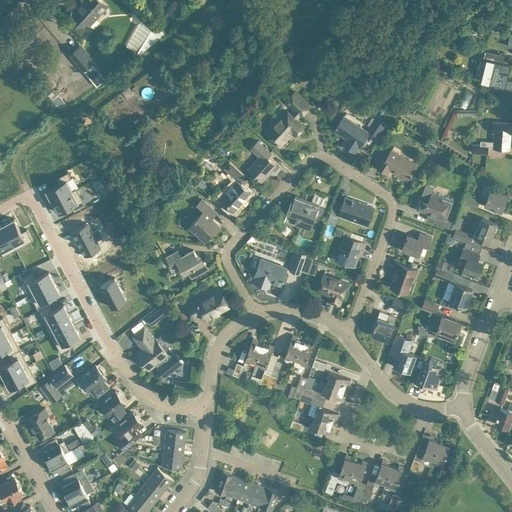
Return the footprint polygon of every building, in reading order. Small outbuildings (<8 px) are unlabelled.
[(72,19),(67,25),(74,32),(78,36),(84,30),(81,27),(86,22),(89,25),(100,14),(101,15),(103,16),(105,17),(107,16),(108,15),(109,13),(110,11),(109,9),(108,8),(106,6),(107,6),(100,0),(85,0),(75,12),(79,15),(74,20),(72,19)] [(146,11),(125,45),(139,54),(167,31),(146,11)] [(79,47),(70,55),(76,62),(83,70),(84,70),(95,60),(82,44),(79,47)] [(487,59),(481,81),(487,83),(502,87),(511,89),(511,88),(511,87),(511,80),(506,79),(510,64),(502,62),(504,55),(494,53),(486,50),(483,59),(487,59)] [(309,68),(300,71),(303,81),(310,79),(309,77),(311,77),(309,68)] [(309,105),(302,99),(295,92),(286,102),(295,110),(291,115),(286,111),(266,132),(280,145),(287,137),(286,136),(290,132),(291,133),(292,131),(295,134),(303,126),(296,119),(300,114),(300,115),(309,105)] [(366,100),(362,106),(375,114),(379,109),(366,100)] [(399,118),(408,105),(402,100),(392,113),(399,118)] [(177,107),(178,114),(187,113),(185,105),(177,107)] [(343,144),(347,147),(355,151),(358,146),(359,146),(368,132),(343,116),(334,130),(346,138),(343,144)] [(377,118),(368,130),(377,136),(380,130),(385,123),(377,118)] [(511,122),(492,121),(491,133),(494,133),(493,142),(481,141),(481,144),(472,144),(472,152),(487,153),(488,147),(509,149),(510,133),(511,133),(511,122)] [(218,136),(211,144),(216,149),(223,141),(218,136)] [(93,138),(85,142),(88,146),(95,142),(93,138)] [(271,153),(263,146),(257,141),(251,148),(260,157),(248,169),(262,182),(269,174),(268,173),(276,165),(267,157),(271,153)] [(380,152),(379,155),(373,163),(387,172),(390,169),(407,180),(416,165),(392,149),(387,156),(380,152)] [(248,178),(240,172),(230,161),(224,167),(238,179),(237,180),(220,199),(227,205),(228,204),(235,210),(242,203),(240,202),(250,192),(242,185),(248,178)] [(60,183),(46,190),(52,201),(72,191),(72,190),(76,188),(79,187),(73,177),(71,178),(68,172),(57,177),(60,183)] [(196,183),(202,189),(206,186),(200,179),(196,183)] [(436,191),(439,182),(433,180),(430,188),(436,191)] [(508,194),(498,190),(484,185),(481,193),(488,196),(484,204),(501,211),(508,194)] [(72,191),(52,201),(58,212),(71,205),(74,211),(85,205),(76,188),(72,190),(72,191)] [(105,188),(98,192),(100,197),(108,193),(105,188)] [(420,199),(416,210),(435,216),(433,222),(442,225),(450,228),(452,223),(446,221),(453,200),(441,195),(431,192),(428,202),(420,199)] [(476,208),(479,200),(465,195),(462,202),(476,208)] [(311,202),(306,200),(295,196),(293,203),(291,202),(284,221),(286,215),(297,219),(295,225),(309,230),(314,217),(320,220),(325,207),(311,202)] [(373,207),(353,200),(345,197),(339,214),(367,224),(373,207)] [(217,212),(209,205),(202,199),(196,205),(203,211),(189,227),(205,240),(211,234),(214,230),(215,231),(221,225),(212,217),(217,212)] [(14,218),(3,224),(16,248),(33,240),(27,228),(21,231),(14,218)] [(497,223),(487,220),(482,218),(474,236),(490,242),(497,223)] [(88,223),(73,231),(85,255),(101,247),(97,240),(103,236),(99,228),(93,232),(88,223)] [(3,224),(0,225),(0,256),(16,248),(3,224)] [(352,232),(336,227),(334,234),(344,237),(337,258),(354,264),(358,251),(361,252),(364,243),(350,238),(352,232)] [(468,241),(471,234),(456,229),(453,236),(458,237),(468,241)] [(432,237),(429,236),(420,233),(418,239),(407,235),(402,249),(418,255),(422,246),(427,248),(432,237)] [(458,237),(456,240),(465,244),(464,247),(459,260),(466,263),(463,270),(468,272),(477,275),(482,261),(477,259),(480,253),(482,247),(468,242),(468,241),(458,237)] [(148,240),(138,246),(142,253),(152,248),(148,240)] [(291,251),(293,246),(285,243),(283,249),(291,251)] [(178,250),(169,255),(166,257),(172,267),(178,264),(183,274),(188,272),(191,278),(199,273),(208,269),(204,261),(201,263),(193,249),(181,256),(178,250)] [(313,257),(306,255),(297,251),(290,270),(299,274),(300,270),(308,273),(313,257)] [(286,268),(270,262),(261,259),(255,275),(256,276),(254,282),(269,287),(271,281),(280,285),(282,279),(283,279),(284,277),(283,277),(286,268)] [(417,270),(406,266),(397,263),(394,271),(396,272),(390,286),(407,292),(412,280),(414,281),(417,270)] [(108,281),(101,284),(112,307),(127,299),(115,278),(122,274),(118,266),(104,274),(108,281)] [(437,268),(435,276),(450,282),(455,283),(462,285),(464,278),(453,274),(437,268)] [(33,272),(22,278),(30,294),(55,281),(49,270),(36,277),(33,272)] [(346,283),(337,279),(324,275),(318,290),(331,294),(331,293),(334,294),(332,301),(339,304),(346,283)] [(55,281),(30,294),(39,310),(50,304),(47,298),(60,292),(55,281)] [(455,283),(449,300),(461,305),(465,306),(472,289),(463,285),(462,285),(455,283)] [(218,289),(211,294),(211,296),(199,303),(197,299),(187,305),(194,318),(202,314),(205,319),(221,310),(220,308),(226,304),(227,306),(228,306),(218,289)] [(405,311),(407,303),(393,298),(391,305),(405,311)] [(435,313),(438,304),(425,299),(422,308),(435,313)] [(50,304),(39,310),(47,326),(52,324),(51,324),(69,314),(64,304),(53,310),(50,304)] [(152,325),(169,312),(164,305),(147,318),(152,325)] [(461,321),(452,318),(437,313),(433,323),(439,325),(436,333),(454,340),(461,321)] [(69,314),(51,324),(52,324),(56,333),(57,334),(75,324),(69,314)] [(372,334),(388,340),(396,317),(388,314),(385,321),(377,318),(372,334)] [(0,338),(12,333),(3,316),(0,318),(0,338)] [(56,333),(52,336),(61,352),(72,346),(69,341),(80,335),(75,324),(57,334),(56,333)] [(422,325),(418,325),(420,337),(428,336),(427,329),(422,325)] [(141,330),(133,336),(143,349),(137,354),(144,363),(143,364),(144,366),(145,365),(148,369),(155,364),(158,367),(157,368),(165,377),(183,362),(176,353),(175,354),(169,347),(165,350),(159,343),(156,339),(155,340),(144,327),(141,330)] [(430,341),(433,340),(435,334),(429,332),(427,339),(430,341)] [(12,333),(0,338),(0,352),(6,349),(9,355),(20,349),(12,333)] [(295,359),(302,342),(296,340),(297,337),(292,335),(284,357),(289,358),(290,357),(295,359)] [(397,335),(395,339),(392,349),(399,351),(394,365),(409,371),(415,355),(407,352),(412,341),(397,335)] [(256,362),(262,345),(257,343),(258,340),(253,338),(245,360),(250,361),(251,360),(256,362)] [(296,359),(293,365),(303,368),(305,364),(310,352),(313,343),(308,341),(307,344),(302,342),(295,359),(296,359)] [(262,345),(256,362),(261,364),(261,365),(266,367),(274,346),(269,344),(268,347),(262,345)] [(12,360),(0,366),(0,369),(4,378),(29,365),(20,349),(9,355),(12,360)] [(283,358),(285,351),(278,349),(273,369),(283,371),(286,359),(283,358)] [(58,356),(50,361),(53,369),(61,362),(58,356)] [(315,359),(312,366),(309,374),(314,375),(316,367),(324,370),(327,363),(315,359)] [(439,366),(432,363),(424,360),(414,383),(415,384),(416,381),(423,383),(422,386),(424,382),(431,385),(430,386),(436,388),(442,373),(437,371),(439,366)] [(237,362),(232,374),(239,377),(244,365),(237,362)] [(29,365),(4,378),(10,388),(23,381),(26,387),(37,381),(29,365)] [(65,365),(49,377),(50,378),(57,387),(72,375),(65,365)] [(106,378),(104,375),(96,365),(78,378),(89,391),(91,390),(96,397),(108,387),(103,380),(106,378)] [(327,383),(344,389),(346,383),(349,384),(351,379),(329,371),(327,376),(329,377),(327,383)] [(266,387),(270,375),(263,372),(259,384),(266,387)] [(275,382),(277,377),(270,375),(266,387),(283,393),(285,386),(275,382)] [(305,386),(308,378),(301,375),(296,387),(293,396),(300,399),(302,392),(305,386)] [(310,388),(314,378),(309,376),(308,378),(305,386),(310,388)] [(49,378),(39,386),(52,402),(61,394),(49,378)] [(293,396),(296,387),(287,383),(286,386),(285,386),(283,393),(293,396)] [(342,394),(344,389),(327,383),(325,388),(324,387),(322,392),(343,400),(345,395),(342,394)] [(502,384),(502,386),(496,400),(503,403),(509,386),(502,384)] [(316,390),(310,388),(305,386),(302,392),(314,397),(316,390)] [(99,403),(96,406),(101,413),(104,410),(109,416),(110,416),(114,421),(118,418),(126,412),(122,407),(126,403),(121,397),(121,395),(119,392),(117,392),(116,390),(108,396),(99,403)] [(312,404),(314,397),(302,392),(300,399),(300,400),(312,404)] [(511,403),(510,403),(508,410),(501,407),(495,422),(508,427),(511,416),(511,403)] [(338,413),(322,407),(317,405),(315,410),(317,411),(315,416),(332,423),(334,417),(337,418),(338,413)] [(45,408),(35,413),(26,418),(30,425),(31,424),(39,439),(55,431),(47,416),(49,415),(45,408)] [(133,412),(125,418),(115,427),(123,437),(117,441),(124,449),(141,436),(141,435),(142,435),(136,427),(141,423),(133,412)] [(330,428),(332,423),(315,416),(313,422),(311,421),(309,426),(331,434),(333,429),(330,428)] [(87,419),(83,422),(94,436),(101,431),(95,423),(92,425),(87,419)] [(304,424),(292,419),(290,426),(302,431),(304,424)] [(83,422),(74,426),(84,443),(94,437),(83,422)] [(165,441),(185,444),(186,431),(166,429),(165,441)] [(419,445),(414,458),(421,461),(420,463),(430,466),(433,459),(439,442),(434,440),(435,437),(430,435),(429,436),(425,447),(419,445)] [(44,452),(42,453),(46,459),(47,459),(49,461),(69,451),(64,441),(60,443),(58,444),(56,439),(53,440),(44,444),(47,450),(44,451),(44,452)] [(183,455),(185,444),(165,441),(163,453),(183,455)] [(439,442),(433,459),(438,461),(438,463),(443,465),(451,443),(446,441),(445,444),(439,442)] [(69,451),(49,461),(50,464),(49,465),(52,471),(54,470),(54,471),(58,469),(61,474),(72,468),(69,463),(77,459),(72,449),(69,451)] [(114,464),(121,460),(115,449),(107,453),(114,464)] [(182,468),(183,455),(163,453),(162,465),(182,468)] [(349,478),(355,461),(350,459),(351,456),(346,454),(339,473),(333,470),(325,491),(332,493),(337,481),(347,484),(349,478)] [(412,462),(409,470),(416,473),(421,461),(414,458),(412,462)] [(386,483),(392,466),(386,464),(387,461),(382,459),(374,481),(380,483),(380,481),(385,483),(386,483)] [(355,461),(349,478),(354,480),(354,482),(359,484),(367,462),(362,460),(361,463),(355,461)] [(386,483),(385,483),(384,487),(390,489),(391,487),(395,489),(403,467),(398,465),(397,468),(392,466),(386,483)] [(150,477),(165,489),(173,479),(157,467),(150,477)] [(84,487),(91,483),(90,482),(92,480),(93,478),(91,474),(88,473),(86,474),(83,468),(72,474),(63,479),(66,484),(62,486),(63,487),(61,488),(64,494),(66,493),(68,496),(84,487)] [(444,483),(448,471),(441,469),(437,480),(444,483)] [(227,494),(234,475),(222,470),(215,490),(227,494)] [(238,498),(245,479),(234,475),(227,494),(238,498)] [(15,477),(6,482),(0,485),(0,503),(5,501),(6,501),(7,501),(8,503),(21,496),(20,494),(23,492),(15,477)] [(158,498),(165,489),(150,477),(142,486),(158,498)] [(249,502),(256,483),(245,479),(238,498),(249,502)] [(84,487),(68,496),(69,499),(67,499),(71,506),(72,505),(73,506),(76,504),(79,509),(90,503),(88,498),(89,497),(87,493),(94,489),(91,483),(84,487)] [(260,507),(267,487),(256,483),(249,502),(260,506),(260,507)] [(363,491),(362,496),(369,498),(373,486),(366,484),(363,491)] [(150,508),(158,498),(142,486),(135,495),(150,508)] [(267,487),(260,507),(272,511),(279,491),(267,487)] [(362,496),(363,491),(357,489),(352,501),(359,503),(362,496)] [(395,508),(400,497),(393,494),(388,505),(395,508)] [(135,511),(146,511),(150,508),(135,495),(127,505),(135,511)] [(23,500),(14,505),(3,511),(2,511),(33,511),(30,505),(27,507),(23,500)] [(89,507),(80,511),(99,511),(102,511),(103,508),(99,501),(95,504),(89,507)] [(212,501),(208,506),(215,511),(219,511),(221,508),(212,501)]
